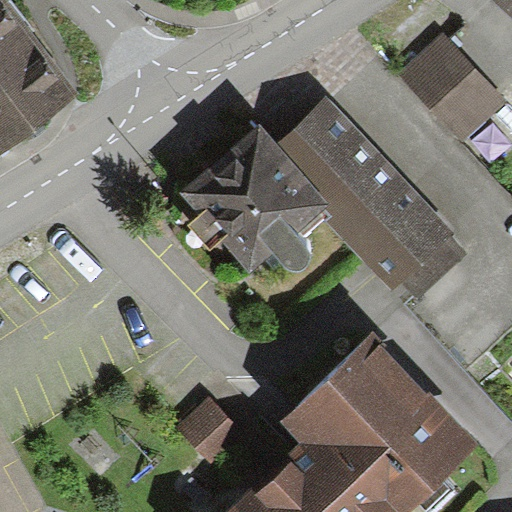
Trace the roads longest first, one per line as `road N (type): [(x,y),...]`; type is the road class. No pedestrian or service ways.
road 1 (tertiary): [(169,101),(0,212)]
road 2 (tertiary): [(338,0),(169,101)]
road 3 (residential): [(88,0),(142,52),(169,101)]
